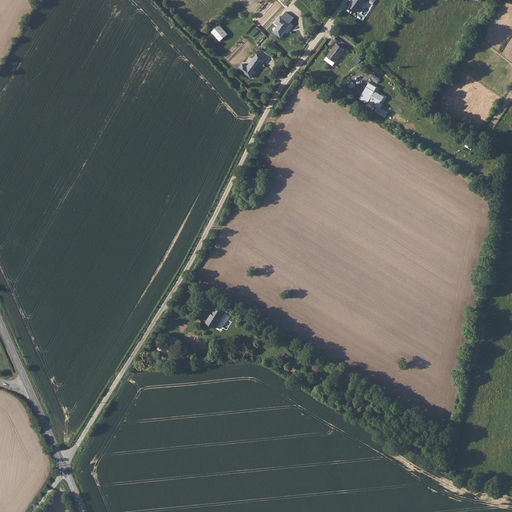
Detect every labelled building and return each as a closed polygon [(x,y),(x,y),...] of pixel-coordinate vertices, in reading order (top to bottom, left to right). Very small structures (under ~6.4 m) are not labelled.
[(353,0),(349,6),(358,12),(367,0),(353,0)] [(361,12),(365,15),(370,10),(366,7),(361,12)] [(279,25),(274,31),(281,37),(292,23),(290,22),(294,17),(286,11),(282,16),(281,15),(275,22),(279,25)] [(221,25),(214,32),(218,37),(222,41),(229,34),(221,25)] [(337,43),(326,60),(333,65),(345,49),(337,43)] [(243,62),(239,68),(242,70),(251,77),(265,58),(257,52),(247,66),(243,62)] [(367,88),(360,100),(368,104),(374,95),(377,96),(378,94),(375,92),(367,88)] [(216,308),(206,323),(216,328),(226,313),(216,308)] [(162,345),(159,350),(162,352),(166,355),(169,350),(162,345)]
